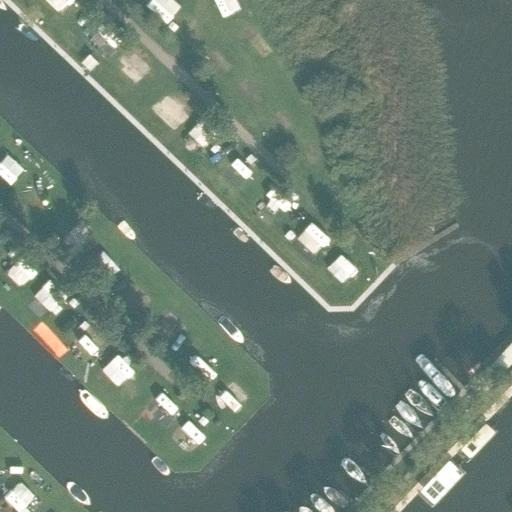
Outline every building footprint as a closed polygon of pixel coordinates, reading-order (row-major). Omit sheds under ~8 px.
[(109,25),(93,39),(107,54),(123,41),(109,25)] [(275,219),(290,203),(272,187),(258,204),(275,219)] [(315,222),(293,243),(309,260),(331,239),(315,222)] [(20,256),(6,273),(22,286),(36,269),(20,256)] [(183,357),(201,375),(218,359),(201,340),(183,357)] [(218,396),(235,413),(251,397),(234,380),(218,396)] [(173,435),(189,451),(205,435),(189,419),(173,435)]
